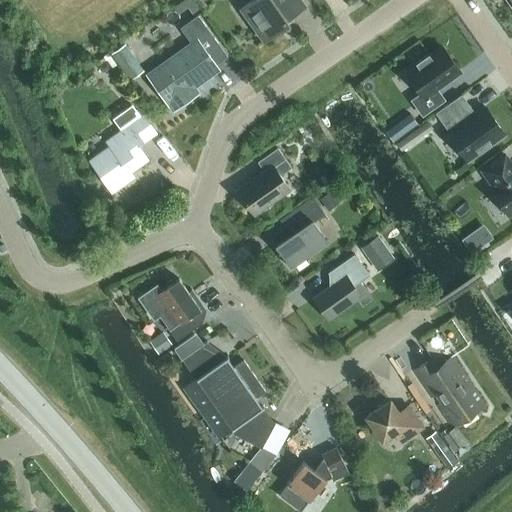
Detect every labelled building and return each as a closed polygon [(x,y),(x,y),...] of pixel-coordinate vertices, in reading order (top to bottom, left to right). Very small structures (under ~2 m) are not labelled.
[(298,0),(252,0),(241,8),(264,41),(287,25),(284,21),(304,7),(298,0)] [(194,1),(187,7),(192,13),(199,8),(194,1)] [(148,75),(172,109),(187,98),(184,93),(217,69),(214,65),(227,56),(198,15),(179,28),(191,44),(148,75)] [(121,68),(135,58),(124,43),(110,53),(121,68)] [(418,65),(406,73),(421,93),(412,100),(423,115),(444,99),(436,89),(447,81),(446,80),(460,71),(443,47),(430,57),(428,54),(416,62),(418,65)] [(107,59),(98,65),(101,69),(107,72),(113,68),(112,67),(107,59)] [(449,132),(448,133),(467,161),(505,134),(485,106),(473,115),(468,109),(471,107),(461,94),(435,113),(449,132)] [(142,115),(139,116),(131,105),(113,117),(121,129),(106,140),(110,145),(90,159),(98,172),(112,192),(134,177),(130,172),(148,159),(138,146),(155,133),(142,115)] [(428,119),(396,142),(401,150),(433,127),(428,119)] [(253,213),(289,188),(280,175),(291,167),(277,148),(257,162),(265,172),(238,191),(253,213)] [(495,188),(491,190),(508,215),(511,212),(511,167),(511,166),(511,164),(504,154),(482,170),(495,188)] [(339,170),(330,157),(317,165),(326,179),(339,170)] [(339,202),(330,191),(321,198),(329,209),(339,202)] [(313,197),(281,220),(291,235),(275,246),(290,267),(327,240),(313,220),(324,212),(313,197)] [(471,252),(483,243),(476,233),(464,241),(471,252)] [(361,247),(370,260),(386,249),(377,236),(361,247)] [(329,320),(357,300),(361,305),(372,298),(361,281),(369,275),(354,253),(327,272),(334,282),(313,298),(329,320)] [(179,278),(162,290),(157,283),(138,296),(154,319),(160,315),(170,329),(169,330),(177,341),(203,322),(196,312),(201,309),(179,278)] [(172,345),(163,331),(150,339),(159,354),(172,345)] [(192,346),(187,338),(169,351),(175,358),(192,346)] [(208,342),(207,341),(177,362),(185,386),(185,387),(186,386),(207,415),(257,380),(243,359),(233,366),(227,358),(228,357),(227,356),(217,363),(211,355),(219,349),(208,342)] [(450,425),(483,402),(453,358),(439,367),(433,357),(413,371),(431,398),(437,394),(442,402),(437,405),(450,425)] [(265,391),(257,380),(207,415),(221,435),(220,436),(220,437),(229,430),(261,448),(275,422),(274,421),(272,424),(253,414),(263,407),(262,405),(261,406),(255,397),(265,391)] [(400,441),(422,427),(407,405),(397,412),(389,400),(366,416),(382,439),(393,431),(400,441)] [(443,435),(451,446),(462,438),(454,427),(443,435)] [(426,442),(434,453),(445,445),(438,434),(426,442)] [(333,480),(348,473),(336,448),(321,455),(322,457),(314,469),(303,461),(287,484),(309,500),(326,478),(330,476),(333,480)] [(262,458),(270,462),(275,453),(267,449),(262,458)]
